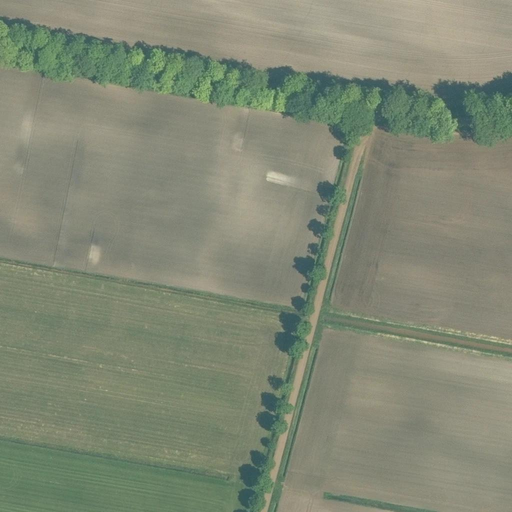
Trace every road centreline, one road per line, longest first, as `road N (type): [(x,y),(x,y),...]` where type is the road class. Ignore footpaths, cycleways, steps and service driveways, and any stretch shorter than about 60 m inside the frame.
road 1 (unclassified): [(366,119),(263,511)]
road 2 (unclassified): [(366,119),(0,51)]
road 3 (unclassified): [(511,120),(366,119)]
